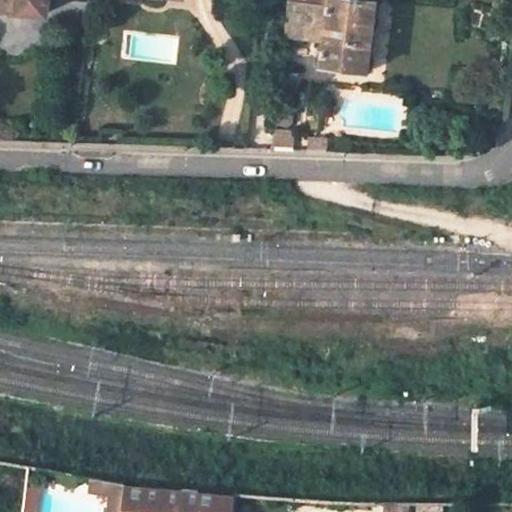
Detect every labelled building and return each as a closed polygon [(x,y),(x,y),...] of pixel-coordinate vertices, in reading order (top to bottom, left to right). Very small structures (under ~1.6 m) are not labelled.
[(47,13),(47,0),(0,0),(0,6),(21,9),(20,10),(47,13)] [(322,65),(369,69),(376,0),(289,0),(285,34),(326,38),(322,65)] [(108,481),(92,478),(90,490),(106,493),(108,481)] [(124,483),(108,481),(106,493),(110,499),(109,505),(121,507),(124,483)] [(233,511),(235,499),(124,488),(120,511),(233,511)] [(387,502),(386,511),(411,511),(412,503),(387,502)]
